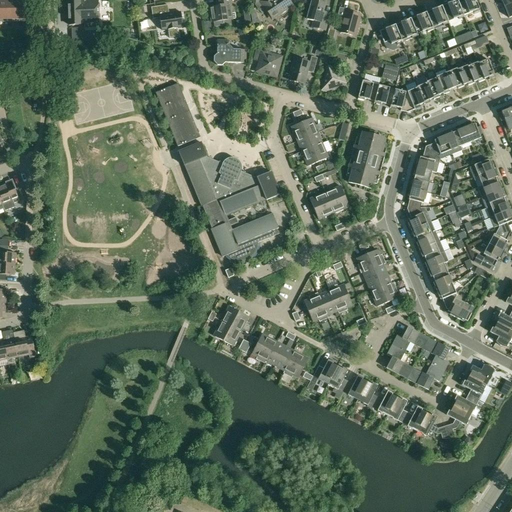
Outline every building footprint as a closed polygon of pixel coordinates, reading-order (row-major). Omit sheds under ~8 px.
[(0,0),(0,19),(31,19),(31,0),(24,0),(13,0),(13,1),(1,1),(0,0)] [(68,0),(69,25),(80,25),(80,23),(99,22),(97,0),(68,0)] [(212,23),(232,19),(229,0),(216,0),(217,6),(209,8),(212,23)] [(278,16),(292,6),(291,4),(291,0),(252,0),(255,4),(259,2),(267,14),(278,16)] [(457,0),(456,0),(441,6),(448,22),(458,18),(459,20),(464,18),(464,16),(463,16),(457,0)] [(475,0),(457,0),(463,16),(464,16),(473,12),(474,14),(480,11),(475,0)] [(328,17),(322,16),(325,4),(312,1),(307,19),(314,21),(312,27),(325,31),(328,17)] [(161,30),(168,29),(169,38),(178,37),(176,28),(183,27),(181,12),(169,14),(168,5),(151,8),(152,14),(159,13),(161,30)] [(435,29),(443,26),(449,24),(448,22),(441,6),(426,12),(431,24),(433,24),(435,29)] [(355,37),(361,15),(345,11),(346,9),(340,8),(337,17),(343,19),(339,32),(355,37)] [(426,12),(410,19),(417,35),(417,34),(427,31),(428,33),(433,30),(431,24),(426,12)] [(410,19),(395,25),(401,41),(402,41),(411,37),(412,39),(418,36),(417,34),(417,35),(410,19)] [(398,49),(396,45),(402,43),(402,41),(401,41),(395,25),(379,31),(384,43),(387,49),(392,51),(398,49)] [(455,38),(457,45),(464,42),(461,36),(455,38)] [(245,50),(233,50),(228,45),(229,41),(217,41),(217,54),(214,57),(214,62),(217,66),(222,66),(225,63),(245,64),(245,50)] [(276,77),(281,58),(262,52),(263,50),(257,48),(254,60),(259,61),(257,72),(276,77)] [(371,48),(368,59),(377,61),(379,50),(371,48)] [(336,52),(334,59),(346,62),(348,56),(336,52)] [(294,58),(288,80),(304,84),(308,72),(313,73),(316,64),(317,58),(311,57),(310,62),(294,58)] [(478,64),(477,64),(484,79),(488,78),(489,80),(495,77),(488,60),(478,64)] [(477,63),(467,67),(473,83),(474,82),(478,81),(479,83),(484,80),(484,79),(477,64),(478,64),(477,63)] [(467,66),(457,70),(463,86),(467,84),(468,86),(474,84),(474,82),(473,83),(467,67),(467,66)] [(344,76),(335,68),(322,71),(319,83),(329,93),(341,89),(344,76)] [(456,69),(446,73),(453,89),(457,87),(458,89),(464,87),(463,86),(457,70),(456,69)] [(436,77),(436,78),(437,78),(443,94),(443,95),(449,93),(448,91),(453,89),(446,73),(436,77)] [(426,82),(427,83),(433,99),(434,100),(439,98),(439,96),(443,94),(437,78),(436,78),(426,82)] [(364,99),(374,102),(379,85),(362,81),(358,99),(364,101),(364,99)] [(417,87),(417,88),(424,104),(423,104),(424,105),(430,103),(429,101),(433,99),(427,83),(417,87)] [(155,93),(177,147),(200,138),(178,84),(155,93)] [(374,104),(380,106),(380,103),(390,106),(391,106),(395,90),(379,85),(374,102),(374,104)] [(419,106),(423,104),(424,104),(417,88),(407,92),(414,110),(420,108),(419,106)] [(402,91),(395,90),(391,106),(390,106),(390,108),(396,110),(397,108),(401,109),(400,111),(407,113),(414,110),(407,92),(406,89),(402,91)] [(498,114),(501,122),(504,120),(509,130),(511,128),(511,109),(511,108),(498,114)] [(291,127),(297,142),(308,138),(301,123),(298,116),(295,118),(297,125),(291,127)] [(312,119),(301,123),(308,138),(318,133),(312,119)] [(349,123),(343,121),(339,136),(345,138),(349,123)] [(471,124),(464,127),(470,143),(481,139),(475,124),(472,125),(471,124)] [(457,131),(455,132),(460,147),(470,143),(464,127),(457,130),(457,131)] [(350,177),(348,183),(371,189),(373,183),(377,184),(387,146),(383,144),(385,139),(362,132),(360,138),(356,137),(346,176),(350,177)] [(451,132),(444,135),(452,155),(462,151),(460,147),(455,132),(452,134),(451,132)] [(297,142),(301,152),(312,148),(322,143),(318,133),(308,138),(297,142)] [(435,143),(426,147),(440,160),(452,155),(444,135),(437,138),(437,139),(434,141),(435,143)] [(223,257),(227,255),(228,257),(229,258),(231,259),(232,260),(234,261),(237,261),(239,262),(241,262),(243,262),(245,261),(246,261),(247,260),(248,260),(249,259),(250,259),(251,258),(252,257),(253,256),(254,254),(255,253),(256,252),(256,251),(257,250),(257,249),(257,248),(257,246),(258,244),(257,243),(279,234),(277,229),(278,229),(273,214),(232,231),(226,216),(266,200),(266,201),(280,195),(271,172),(256,178),(241,172),(241,171),(241,170),(242,169),(242,168),(242,167),(241,166),(241,165),(241,164),(240,163),(240,162),(239,162),(239,161),(238,160),(237,160),(236,159),(234,158),(233,158),(232,158),(230,158),(229,158),(228,159),(226,160),(225,161),(224,161),(223,162),(223,163),(222,164),(212,160),(207,158),(201,143),(178,152),(184,166),(185,166),(202,206),(212,229),(211,229),(223,257)] [(328,158),(322,143),(312,148),(318,162),(328,158)] [(417,160),(415,168),(432,172),(436,173),(440,160),(426,147),(423,158),(420,157),(419,161),(417,160)] [(308,167),(318,162),(312,148),(301,152),(308,167)] [(473,178),(478,176),(494,170),(491,162),(489,163),(488,160),(469,168),(473,178)] [(415,176),(414,179),(429,183),(432,172),(415,168),(413,175),(415,176)] [(477,188),(496,180),(495,178),(497,177),(494,170),(478,176),(482,186),(477,188)] [(426,193),(429,183),(414,179),(413,182),(412,181),(410,189),(426,193)] [(477,188),(482,198),(486,196),(502,190),(499,182),(497,183),(496,180),(477,188)] [(6,184),(0,186),(0,199),(2,205),(4,209),(5,211),(15,207),(14,204),(19,201),(14,190),(9,192),(6,184)] [(340,186),(325,193),(329,203),(345,197),(340,186)] [(410,200),(407,209),(422,208),(420,208),(421,203),(423,204),(426,193),(410,189),(408,196),(409,197),(409,200),(410,200)] [(482,198),(486,208),(504,201),(503,198),(505,197),(502,190),(486,196),(482,198)] [(310,199),(314,210),(329,203),(325,193),(310,199)] [(453,198),(457,208),(464,205),(460,195),(453,198)] [(349,207),(345,197),(329,203),(334,213),(349,207)] [(486,208),(490,218),(494,216),(510,210),(507,202),(505,203),(504,201),(486,208)] [(318,220),(334,213),(329,203),(314,210),(318,220)] [(457,209),(459,212),(456,213),(458,218),(459,220),(472,214),(467,204),(457,209)] [(408,223),(411,230),(431,222),(425,208),(422,208),(407,209),(411,218),(408,219),(410,222),(408,223)] [(490,218),(494,228),(499,227),(499,226),(506,223),(511,221),(511,219),(511,218),(511,217),(511,214),(510,210),(494,216),(490,218)] [(442,220),(435,222),(438,233),(445,231),(442,220)] [(417,240),(431,234),(435,232),(431,222),(411,230),(414,238),(416,237),(417,240)] [(494,235),(488,244),(504,252),(507,245),(506,245),(507,242),(506,241),(510,233),(506,223),(499,226),(499,227),(494,228),(494,229),(499,228),(495,235),(494,235)] [(416,243),(419,250),(435,244),(431,234),(417,240),(418,242),(416,243)] [(424,257),(425,260),(439,254),(435,244),(419,250),(422,258),(424,257)] [(500,259),(504,252),(488,244),(483,254),(486,256),(483,261),(494,267),(497,261),(497,262),(498,259),(500,259)] [(8,247),(0,246),(0,263),(15,265),(15,253),(8,253),(8,247)] [(377,250),(367,255),(373,269),(383,265),(377,250)] [(428,270),(443,264),(448,262),(444,252),(439,254),(425,260),(426,262),(425,263),(428,270)] [(356,259),(363,274),(373,269),(367,255),(356,259)] [(15,265),(0,263),(0,280),(6,281),(6,275),(14,275),(15,265)] [(433,277),(434,279),(448,274),(443,264),(428,270),(431,278),(433,277)] [(387,274),(383,265),(373,269),(363,274),(367,283),(387,274)] [(492,275),(481,270),(478,275),(489,281),(492,275)] [(367,283),(370,292),(381,288),(391,284),(387,274),(367,283)] [(433,283),(436,290),(452,284),(448,274),(434,279),(435,282),(433,283)] [(397,299),(391,284),(381,288),(387,303),(397,299)] [(442,300),(442,299),(455,294),(456,294),(452,284),(436,290),(439,297),(441,297),(442,300)] [(343,285),(329,291),(333,302),(348,295),(343,285)] [(377,307),(387,303),(381,288),(370,292),(377,307)] [(337,312),(333,302),(329,291),(319,295),(323,306),(327,316),(337,312)] [(450,315),(457,319),(465,303),(455,299),(456,297),(455,294),(442,299),(442,300),(446,309),(448,310),(447,312),(450,313),(450,315)] [(304,302),(308,312),(323,306),(319,295),(304,302)] [(337,312),(352,306),(348,295),(333,302),(337,312)] [(474,308),(465,303),(457,319),(464,322),(464,321),(467,322),(474,308)] [(313,322),(327,316),(323,306),(308,312),(313,322)] [(229,307),(221,322),(231,327),(239,312),(229,307)] [(241,332),(245,325),(249,317),(239,312),(231,327),(241,332)] [(511,312),(509,317),(500,313),(497,318),(499,319),(497,324),(511,331),(511,312)] [(221,322),(217,329),(213,336),(223,341),(231,327),(221,322)] [(507,348),(509,343),(511,344),(511,331),(497,324),(494,329),(492,328),(490,333),(498,337),(495,342),(497,343),(497,344),(499,345),(500,346),(501,346),(503,347),(505,348),(507,348)] [(233,347),(241,332),(231,327),(223,341),(233,347)] [(410,343),(423,350),(429,338),(408,327),(402,338),(397,335),(392,345),(405,352),(410,343)] [(31,337),(25,338),(24,331),(13,333),(18,357),(35,354),(31,337)] [(7,359),(18,357),(13,333),(10,334),(11,341),(4,342),(7,359)] [(276,342),(270,339),(262,334),(257,344),(271,352),(276,342)] [(423,350),(436,356),(431,366),(444,373),(449,363),(444,360),(450,349),(429,338),(423,350)] [(266,362),(267,363),(275,367),(285,347),(276,342),(271,352),(266,362)] [(252,354),(266,362),(271,352),(257,344),(252,354)] [(386,369),(407,380),(413,368),(400,361),(405,352),(392,345),(387,355),(392,358),(386,369)] [(275,367),(282,371),(284,371),(289,361),(294,351),(285,347),(275,367)] [(309,359),(300,355),(294,351),(289,361),(303,369),(309,359)] [(323,382),(328,385),(337,367),(332,364),(333,363),(328,360),(324,369),(319,366),(313,377),(318,379),(318,380),(323,382)] [(284,371),(285,372),(284,374),(292,378),(293,376),(298,379),(303,369),(289,361),(284,371)] [(471,372),(469,377),(486,386),(489,381),(494,371),(493,370),(492,368),(491,368),(489,367),(488,366),(486,366),(485,365),(483,365),(480,370),(472,366),(470,371),(471,372)] [(426,375),(413,368),(407,380),(428,391),(434,380),(439,382),(444,373),(431,366),(426,375)] [(338,390),(343,392),(348,382),(343,379),(348,371),(343,368),(342,370),(337,367),(328,385),(333,387),(333,388),(337,390),(338,390)] [(343,392),(348,395),(352,398),(353,398),(358,400),(367,383),(362,380),(363,378),(358,376),(353,385),(348,382),(343,392)] [(471,390),(468,395),(479,401),(481,396),(482,396),(484,391),(486,386),(469,377),(466,382),(464,381),(462,386),(471,390)] [(372,385),(367,383),(358,400),(363,403),(362,403),(367,406),(367,405),(372,408),(378,397),(373,395),(378,386),(373,384),(372,385)] [(500,392),(506,396),(509,390),(503,386),(500,392)] [(372,408),(373,408),(377,411),(382,414),(382,413),(387,416),(397,398),(392,396),(393,394),(388,391),(383,400),(378,397),(372,408)] [(456,401),(453,406),(471,416),(473,411),(474,411),(476,406),(479,401),(468,395),(465,400),(457,396),(454,401),(456,401)] [(402,401),(397,398),(387,416),(392,418),(392,419),(397,421),(402,424),(408,413),(403,410),(407,402),(403,399),(402,401)] [(453,424),(445,427),(450,439),(451,438),(452,437),(454,436),(454,435),(453,430),(457,429),(460,423),(466,426),(469,421),(468,421),(471,416),(453,406),(451,411),(449,411),(446,415),(455,420),(453,424)] [(402,424),(407,426),(407,427),(412,429),(417,431),(426,414),(421,411),(422,409),(417,407),(413,416),(408,413),(402,424)] [(440,434),(442,439),(444,439),(446,439),(448,439),(450,439),(445,427),(438,429),(433,426),(437,417),(432,415),(431,416),(426,414),(417,431),(422,434),(427,437),(430,431),(437,435),(440,434)]
